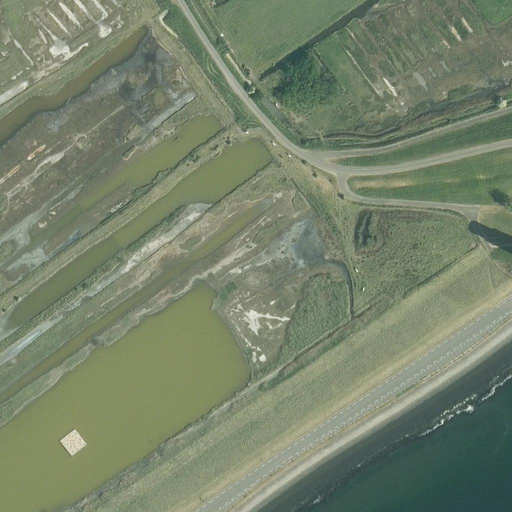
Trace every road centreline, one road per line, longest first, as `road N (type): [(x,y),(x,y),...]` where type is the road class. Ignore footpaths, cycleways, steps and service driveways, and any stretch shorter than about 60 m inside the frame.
road 1 (unclassified): [(511,143),(399,167),(326,167),(270,129),(181,0)]
road 2 (unclassified): [(204,511),(511,303)]
